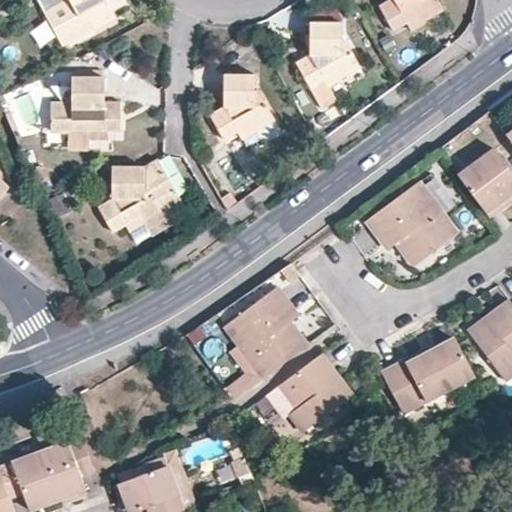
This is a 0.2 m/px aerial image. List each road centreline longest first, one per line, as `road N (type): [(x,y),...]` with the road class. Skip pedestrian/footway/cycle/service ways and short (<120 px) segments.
road 1 (residential): [(289,213),(372,325),(433,299),(511,248)]
road 2 (tertiary): [(289,213),(511,48)]
road 3 (tertiary): [(58,353),(190,287),(289,213)]
road 4 (residential): [(190,6),(179,66),(181,148)]
